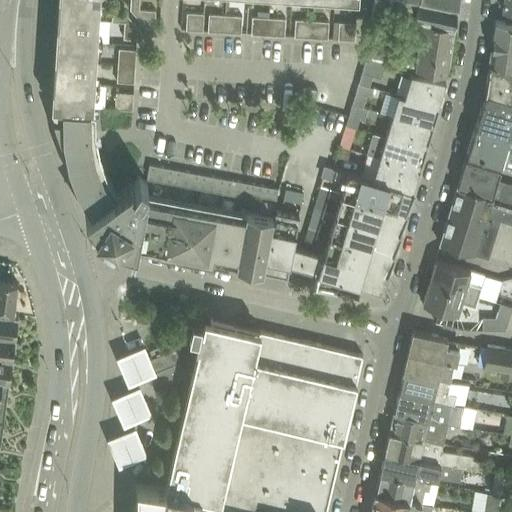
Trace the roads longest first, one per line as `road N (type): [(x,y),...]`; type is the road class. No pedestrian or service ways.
road 1 (residential): [(400,332),(453,157),(482,0)]
road 2 (residential): [(400,332),(126,269),(85,277)]
road 3 (tertiary): [(77,511),(95,384),(85,277)]
road 4 (tertiary): [(51,284),(61,399),(48,511)]
road 5 (residential): [(348,511),(400,332)]
road 6 (tertiary): [(15,42),(0,91),(28,213)]
road 7 (tertiary): [(59,207),(15,42)]
